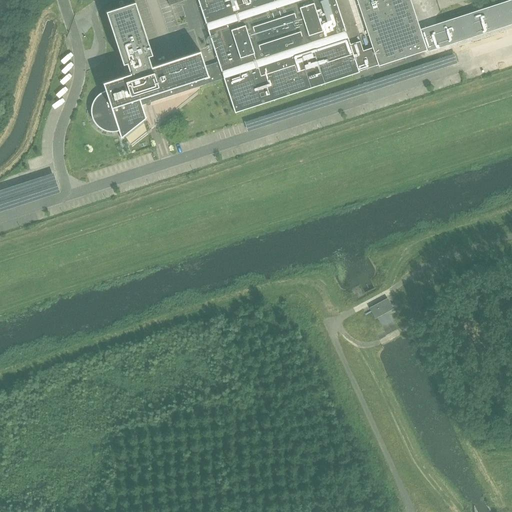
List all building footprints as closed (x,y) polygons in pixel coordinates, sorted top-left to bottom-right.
[(359,72),(348,38),(335,0),(197,0),(218,62),(205,66),(200,51),(151,67),(148,56),(152,55),(135,2),(106,12),(123,64),(127,63),(130,74),(103,83),(105,91),(104,91),(102,92),(100,93),(98,95),(95,98),(94,100),(92,104),(91,108),(91,112),(91,114),(92,116),(92,118),(93,119),(93,121),(95,123),(95,124),(96,125),(98,126),(99,128),(102,129),(103,130),(106,131),(108,132),(110,132),(112,132),(114,132),(116,132),(118,131),(121,139),(146,119),(142,105),(150,102),(223,79),(235,113),(359,72)] [(409,0),(355,0),(377,66),(426,51),(409,0)] [(366,78),(367,87),(379,84),(377,76),(366,78)] [(69,94),(61,100),(65,105),(73,99),(69,94)] [(369,308),(369,309),(371,311),(365,314),(366,315),(371,312),(375,319),(393,309),(387,298),(369,308)]
